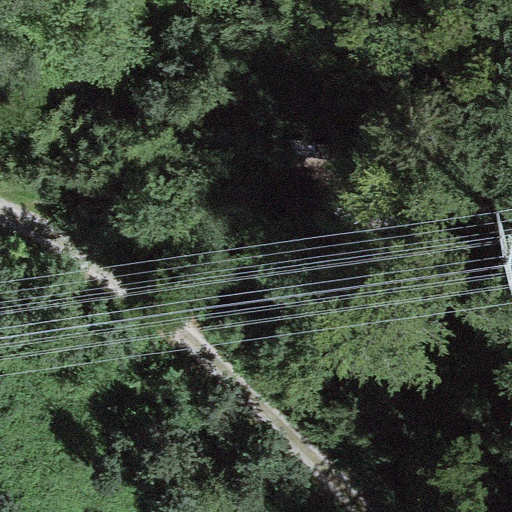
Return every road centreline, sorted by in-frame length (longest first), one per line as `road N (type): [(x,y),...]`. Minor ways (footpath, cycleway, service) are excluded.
road 1 (track): [(363,511),(185,329),(39,229),(0,219)]
road 2 (track): [(0,85),(154,0)]
